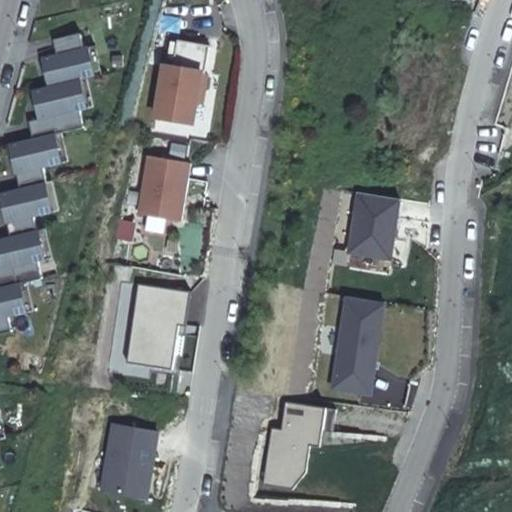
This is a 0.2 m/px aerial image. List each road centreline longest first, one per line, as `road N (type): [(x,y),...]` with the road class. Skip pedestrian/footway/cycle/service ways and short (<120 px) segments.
road 1 (residential): [(391,511),(427,369),(431,241),(450,119),(489,0)]
road 2 (residential): [(249,0),(257,75),(180,511)]
